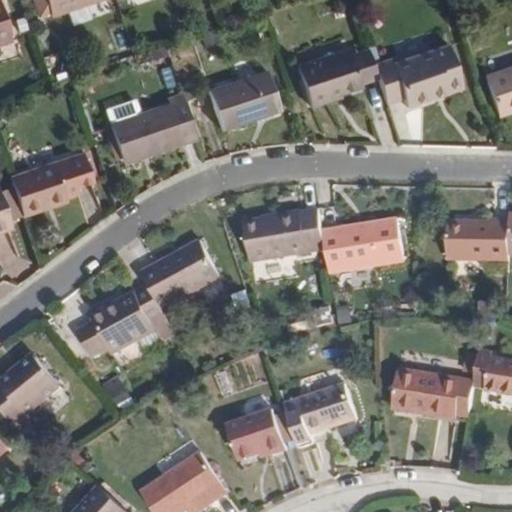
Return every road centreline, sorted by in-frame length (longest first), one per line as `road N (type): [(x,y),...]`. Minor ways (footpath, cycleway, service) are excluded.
road 1 (residential): [(511,171),(282,167),(212,180),(124,229),(0,325)]
road 2 (residential): [(327,511),(431,496),(511,505)]
